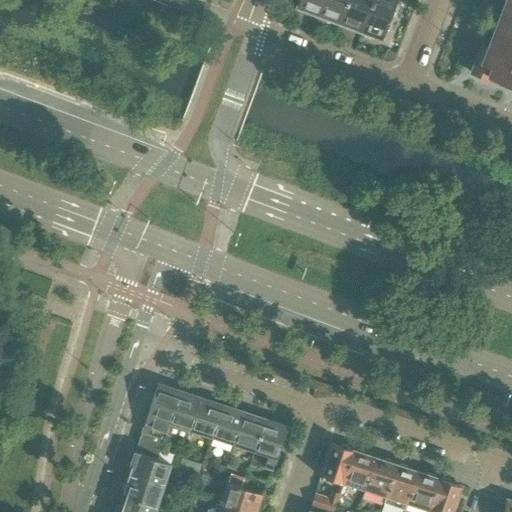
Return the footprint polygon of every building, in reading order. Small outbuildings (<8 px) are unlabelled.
[(298,0),(295,9),(316,17),(322,0),(298,0)] [(322,0),(316,17),(338,25),(347,0),(322,0)] [(347,0),(338,25),(361,34),(372,0),(347,0)] [(372,0),(361,34),(374,39),(375,35),(382,38),(385,28),(390,30),(396,15),(395,15),(399,3),(395,2),(395,0),(372,0)] [(511,0),(498,0),(471,73),(488,80),(489,76),(504,82),(503,85),(511,88),(511,0)] [(157,384),(135,451),(157,459),(164,434),(168,423),(179,391),(157,384)] [(168,423),(164,434),(186,441),(189,430),(190,430),(201,398),(179,391),(168,423)] [(190,430),(210,437),(221,405),(201,398),(190,430)] [(210,437),(232,445),(243,412),(221,405),(210,437)] [(232,445),(254,452),(265,419),(243,412),(232,445)] [(265,419),(254,452),(267,456),(263,468),(271,471),(286,426),(265,419)] [(342,485),(342,484),(353,450),(351,450),(350,448),(343,445),(340,447),(331,444),(320,477),(342,485)] [(342,484),(364,491),(375,458),(366,455),(365,452),(356,449),(354,451),(353,450),(342,484)] [(135,451),(127,475),(162,486),(170,463),(157,459),(135,451)] [(178,465),(198,472),(200,465),(181,458),(178,465)] [(364,491),(385,497),(396,465),(394,464),(393,462),(385,459),(382,460),(375,458),(364,491)] [(213,478),(220,481),(225,466),(218,464),(213,478)] [(403,510),(405,504),(416,471),(408,469),(407,466),(399,464),(397,465),(396,465),(385,497),(383,504),(403,510)] [(405,504),(427,511),(438,479),(437,478),(436,476),(428,473),(425,474),(416,471),(405,504)] [(123,494),(123,497),(155,507),(162,486),(127,475),(122,491),(123,494)] [(200,482),(209,485),(211,478),(202,475),(200,482)] [(438,479),(427,511),(426,511),(451,511),(460,486),(451,483),(450,480),(442,478),(439,479),(438,479)] [(227,483),(220,504),(243,511),(257,511),(261,502),(258,501),(260,494),(263,495),(227,483)] [(311,506),(312,507),(327,511),(333,511),(339,494),(331,491),(329,498),(315,493),(311,506)] [(153,511),(155,507),(123,497),(120,504),(117,506),(114,511),(153,511)] [(511,511),(511,501),(506,499),(501,511),(511,511)]
